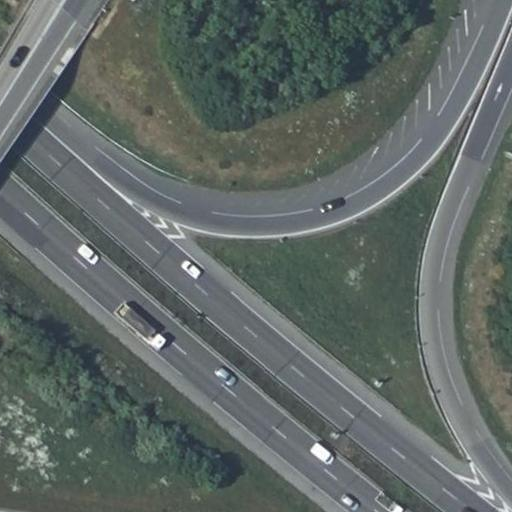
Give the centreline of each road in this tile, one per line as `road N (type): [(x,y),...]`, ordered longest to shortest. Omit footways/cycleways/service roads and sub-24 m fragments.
road 1 (trunk): [(502,0),(482,52),(419,152),(353,202),(305,215),(260,220),(164,204),(76,145),(0,74)]
road 2 (trunk): [(474,511),(124,223),(0,109)]
road 3 (trunk): [(0,190),(377,511)]
road 4 (trunk): [(511,493),(461,424),(440,377),(430,293),(436,251),(511,65)]
